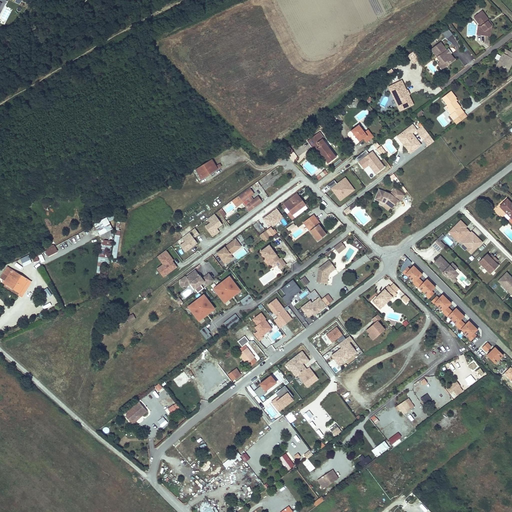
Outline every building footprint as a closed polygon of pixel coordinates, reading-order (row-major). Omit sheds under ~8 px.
[(480,37),(489,39),(490,30),(489,29),(490,28),(489,27),(486,23),(487,22),(480,14),(473,21),(480,29),(479,33),(481,33),(480,37)] [(446,38),(452,34),(448,28),(442,32),(446,38)] [(444,66),(454,59),(450,54),(447,50),(441,42),(433,48),(438,56),(437,56),(440,61),(444,66)] [(501,58),(498,63),(506,68),(511,57),(511,52),(505,49),(503,53),(501,58)] [(506,68),(498,63),(496,67),(506,73),(511,61),(511,57),(506,68)] [(468,86),(473,83),(469,78),(465,81),(468,86)] [(402,81),(389,87),(392,93),(394,92),(400,104),(397,105),(400,111),(413,105),(409,95),(407,95),(406,92),(407,91),(402,81)] [(456,98),(450,90),(442,97),(447,104),(446,104),(453,112),(451,114),(450,114),(453,119),(463,112),(459,107),(460,106),(455,101),(454,99),(456,98)] [(443,126),(450,121),(443,113),(437,118),(443,126)] [(367,143),(374,137),(368,130),(365,132),(360,124),(352,130),(360,142),(364,139),(367,143)] [(422,140),(428,136),(423,128),(416,133),(422,140)] [(406,129),(398,135),(404,144),(402,146),(408,154),(419,145),(406,129)] [(317,133),(305,142),(310,148),(314,144),(317,148),(315,150),(326,165),(334,159),(321,140),(322,139),(317,133)] [(404,144),(398,135),(396,137),(402,146),(404,144)] [(433,142),(428,136),(422,140),(427,147),(433,142)] [(384,153),(379,147),(376,150),(380,156),(384,153)] [(356,158),(359,161),(363,169),(369,166),(376,174),(385,167),(372,151),(368,154),(366,150),(356,158)] [(210,161),(195,172),(202,181),(217,170),(210,161)] [(319,179),(327,173),(325,170),(317,176),(319,179)] [(345,177),(331,188),(340,202),(356,190),(345,177)] [(234,199),(238,205),(242,202),(245,206),(246,205),(250,211),(262,201),(258,196),(253,200),(250,202),(247,198),(251,196),(254,194),(249,188),(234,199)] [(403,196),(394,189),(389,195),(378,191),(374,200),(384,204),(389,208),(390,209),(397,201),(398,203),(403,196)] [(287,209),(301,198),(298,194),(284,204),(287,209)] [(292,215),(306,205),(301,198),(287,209),(292,215)] [(504,215),(511,222),(511,203),(507,199),(500,206),(507,213),(504,215)] [(308,208),(306,205),(292,215),(295,218),(308,208)] [(277,209),(263,219),(269,227),(271,226),(272,227),(284,218),(277,209)] [(216,213),(208,218),(211,223),(206,226),(213,237),(220,232),(218,229),(224,225),(216,213)] [(320,224),(313,215),(305,221),(311,229),(309,231),(317,242),(326,235),(318,225),(320,224)] [(485,241),(462,219),(450,232),(473,253),(485,241)] [(109,232),(106,220),(96,224),(101,235),(109,232)] [(311,229),(305,221),(303,222),(309,231),(311,229)] [(260,231),(263,229),(258,222),(255,225),(260,231)] [(271,237),(266,230),(260,234),(265,241),(271,237)] [(198,243),(190,232),(183,237),(186,242),(181,245),(186,252),(198,243)] [(444,245),(437,238),(431,244),(438,251),(444,245)] [(239,247),(230,254),(231,255),(241,247),(236,239),(234,240),(239,247)] [(234,240),(217,253),(225,264),(232,259),(229,256),(231,255),(230,254),(239,247),(234,240)] [(100,254),(104,254),(105,248),(112,248),(112,241),(101,241),(100,254)] [(336,254),(343,249),(338,243),(331,248),(336,254)] [(45,250),(48,257),(58,252),(54,245),(45,250)] [(268,245),(259,251),(267,262),(271,259),(273,263),(278,270),(285,266),(280,258),(278,259),(273,251),(272,252),(271,250),(268,245)] [(163,264),(157,269),(164,278),(178,267),(167,250),(157,257),(163,264)] [(501,264),(489,253),(480,261),(492,272),(501,264)] [(29,256),(20,258),(23,267),(31,264),(29,256)] [(449,265),(439,256),(434,261),(440,267),(442,269),(440,271),(442,272),(442,273),(442,274),(442,275),(443,275),(444,275),(445,275),(448,278),(449,277),(454,282),(456,280),(454,278),(455,276),(452,272),(454,270),(456,268),(451,263),(449,265)] [(401,272),(406,267),(411,263),(407,258),(404,261),(402,264),(400,268),(400,271),(401,272)] [(315,269),(315,284),(325,284),(325,274),(333,268),(327,260),(315,269)] [(417,270),(412,266),(409,269),(405,274),(409,278),(417,270)] [(23,292),(30,280),(15,270),(7,282),(9,283),(23,292)] [(182,281),(181,281),(181,283),(182,286),(184,286),(185,285),(186,286),(191,283),(194,283),(197,287),(204,282),(207,285),(213,280),(209,274),(202,278),(196,270),(187,277),(186,276),(181,279),(182,281)] [(421,274),(417,270),(409,278),(413,282),(417,278),(421,274)] [(511,276),(508,272),(499,281),(511,294),(511,276)] [(229,277),(213,289),(224,303),(240,291),(229,277)] [(422,283),(418,287),(422,291),(430,283),(426,279),(422,283)] [(461,281),(462,287),(470,285),(468,279),(461,281)] [(284,296),(280,299),(286,306),(290,303),(289,301),(292,299),(290,298),(299,291),(291,280),(279,290),(284,296)] [(21,295),(23,292),(9,283),(7,286),(21,295)] [(434,287),(430,283),(422,291),(426,295),(430,291),(434,287)] [(398,291),(392,285),(388,289),(394,294),(398,291)] [(392,300),(396,296),(394,294),(388,289),(387,287),(379,295),(379,296),(378,297),(377,297),(370,304),(375,309),(378,306),(381,309),(391,299),(392,300)] [(203,295),(188,307),(198,321),(214,309),(203,295)] [(252,301),(247,295),(242,299),(246,303),(247,305),(252,301)] [(446,299),(442,295),(438,298),(434,303),(438,307),(446,299)] [(326,296),(320,301),(325,307),(331,302),(326,296)] [(408,301),(403,297),(400,300),(405,305),(408,301)] [(320,301),(318,298),(310,305),(308,302),(302,307),(304,311),(302,312),(306,318),(311,314),(313,313),(314,315),(325,307),(320,301)] [(274,299),(266,305),(276,318),(272,321),(278,329),(283,326),(280,322),(287,316),(274,299)] [(450,303),(446,299),(438,307),(442,311),(446,307),(450,303)] [(34,307),(26,310),(29,318),(37,315),(34,307)] [(306,318),(302,312),(304,311),(302,307),(296,312),(303,321),(306,318)] [(459,312),(455,308),(451,312),(447,316),(451,320),(459,312)] [(463,316),(459,312),(451,320),(455,324),(459,320),(463,316)] [(228,329),(239,320),(235,314),(223,323),(228,329)] [(259,314),(251,320),(256,326),(253,328),(256,332),(252,335),(258,342),(262,338),(260,337),(270,329),(263,320),(264,320),(259,314)] [(290,320),(287,316),(280,322),(283,326),(290,320)] [(376,316),(370,320),(373,324),(364,331),(367,335),(369,333),(373,338),(382,331),(375,323),(380,319),(376,316)] [(218,318),(208,326),(211,331),(222,323),(218,318)] [(472,325),(468,321),(464,325),(460,329),(464,333),(472,325)] [(476,329),(472,325),(464,333),(468,337),(473,333),(476,329)] [(210,332),(205,326),(199,330),(204,337),(210,332)] [(344,340),(335,328),(324,336),(331,344),(336,340),(339,344),(344,340)] [(237,342),(241,347),(243,345),(248,342),(244,337),(237,342)] [(351,341),(348,337),(344,340),(339,344),(337,345),(340,349),(333,355),(337,359),(334,362),(338,367),(355,353),(347,344),(351,341)] [(243,345),(236,352),(246,364),(247,364),(249,367),(255,362),(252,359),(254,358),(243,345)] [(502,355),(494,347),(490,351),(498,359),(502,355)] [(498,359),(490,351),(486,355),(494,363),(498,359)] [(287,364),(291,370),(290,371),(295,378),(297,377),(305,370),(302,366),(301,367),(300,366),(303,363),(304,365),(307,362),(300,353),(287,364)] [(480,367),(476,370),(481,376),(484,373),(480,367)] [(503,373),(506,376),(511,370),(509,367),(503,373)] [(308,368),(297,377),(306,388),(317,380),(308,368)] [(240,375),(235,369),(230,373),(235,379),(240,375)] [(218,382),(223,379),(220,374),(215,377),(218,382)] [(260,387),(253,392),(258,399),(265,394),(264,392),(275,384),(270,376),(259,385),(260,387)] [(457,382),(448,389),(451,393),(454,391),(457,395),(463,391),(457,382)] [(292,398),(284,387),(274,394),(277,398),(270,403),(274,408),(278,406),(281,410),(292,401),(290,399),(292,398)] [(427,393),(420,398),(423,403),(431,399),(427,393)] [(436,400),(441,406),(446,402),(442,396),(436,400)] [(409,399),(398,407),(404,414),(414,407),(409,399)] [(128,421),(139,411),(134,405),(123,414),(128,421)] [(177,413),(172,406),(167,409),(172,417),(177,413)] [(376,424),(380,421),(374,415),(370,418),(376,424)] [(381,419),(385,425),(391,421),(387,415),(381,419)] [(334,437),(339,432),(336,428),(330,433),(334,437)] [(297,441),(300,439),(294,433),(292,435),(297,441)] [(259,440),(253,446),(259,452),(265,446),(259,440)] [(376,456),(389,447),(385,440),(371,449),(376,456)] [(285,452),(278,457),(287,470),(294,465),(285,452)] [(305,460),(311,455),(309,452),(303,456),(305,460)] [(372,460),(368,455),(364,458),(362,454),(355,459),(360,468),(372,460)] [(226,467),(234,463),(231,457),(223,462),(226,467)] [(250,466),(256,473),(262,467),(257,461),(250,466)] [(333,471),(318,481),(324,489),(338,479),(333,471)] [(315,505),(324,500),(322,496),(313,502),(315,505)]
